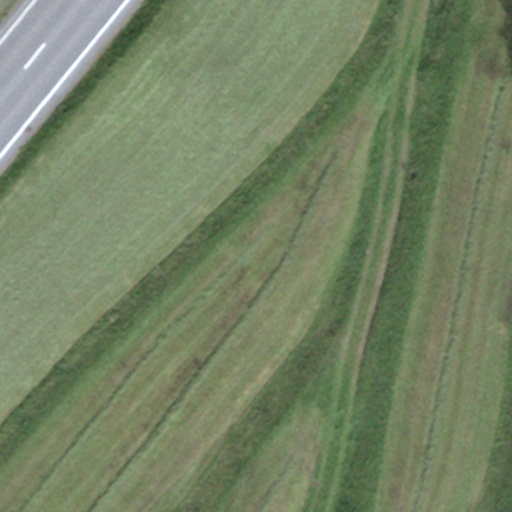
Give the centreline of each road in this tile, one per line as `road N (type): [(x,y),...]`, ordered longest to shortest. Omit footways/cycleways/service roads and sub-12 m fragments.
road 1 (track): [(318,511),(334,468),(387,203),(419,0)]
road 2 (primary): [(80,0),(0,98)]
